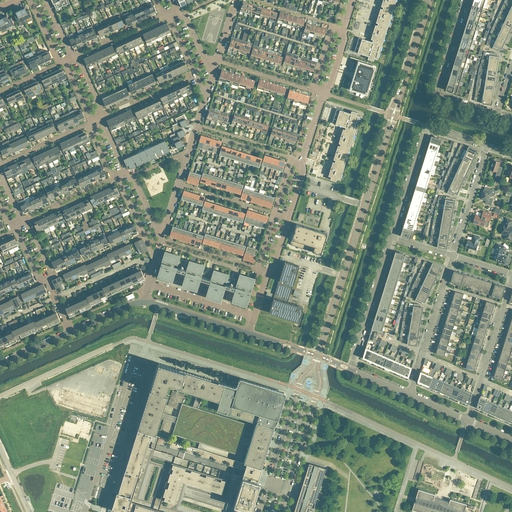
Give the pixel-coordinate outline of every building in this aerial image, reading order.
[(59,0),(51,0),(53,4),(56,11),(58,10),(58,8),(63,6),(59,0)] [(393,10),(395,0),(382,0),(381,6),(381,7),(381,9),(380,8),(376,23),(376,25),(375,25),(371,39),(370,41),(358,38),(354,52),(368,56),(367,59),(373,61),(374,58),(377,59),(382,45),(381,45),(382,43),(387,29),(386,28),(387,26),(388,26),(392,12),(391,12),(392,10),(393,10)] [(485,8),(487,4),(474,0),(473,5),(483,8),(485,8)] [(245,13),(248,3),(243,2),(240,10),(240,11),(245,13)] [(156,12),(152,5),(151,3),(147,5),(151,15),(156,12)] [(151,15),(147,5),(142,7),(146,17),(151,15)] [(146,17),(142,7),(137,9),(138,11),(142,19),(146,17)] [(30,17),(31,16),(28,10),(26,11),(24,8),(20,10),(26,23),(27,22),(31,20),(30,17)] [(142,19),(138,11),(137,9),(133,11),(134,14),(137,21),(142,19)] [(26,23),(20,10),(16,12),(17,15),(14,16),(17,23),(18,22),(19,22),(20,25),(24,23),(25,24),(25,23),(26,23)] [(132,23),(129,16),(128,12),(123,15),(128,25),(132,23)] [(137,21),(134,14),(129,16),(132,23),(137,21)] [(14,24),(11,18),(8,19),(7,16),(2,18),(8,30),(9,29),(13,27),(12,25),(13,24),(14,24)] [(124,25),(120,18),(119,16),(115,18),(116,20),(119,28),(124,25)] [(119,28),(116,20),(111,22),(114,30),(119,28)] [(114,30),(111,22),(106,24),(110,32),(114,30)] [(170,32),(166,23),(162,26),(166,34),(170,32)] [(309,33),(311,25),(306,23),(303,34),(308,35),(309,33)] [(479,27),(477,26),(467,23),(466,28),(478,31),(479,27)] [(110,32),(106,24),(102,27),(105,34),(110,32)] [(105,34),(102,27),(101,25),(96,27),(97,29),(100,36),(105,34)] [(97,36),(93,29),(92,26),(87,28),(88,30),(92,39),(97,36)] [(166,34),(162,26),(157,28),(161,36),(166,34)] [(161,36),(157,28),(152,30),(156,39),(161,36)] [(326,33),(327,29),(327,30),(321,28),(318,36),(323,37),(325,33),(326,33)] [(477,36),(478,31),(466,28),(464,32),(477,36)] [(92,39),(88,30),(83,32),(87,41),(92,39)] [(156,39),(152,30),(148,32),(152,41),(156,39)] [(87,41),(83,32),(78,34),(82,43),(87,41)] [(152,41),(148,32),(143,34),(147,43),(152,41)] [(475,41),(477,36),(464,32),(463,37),(475,41)] [(82,43),(78,34),(74,36),(78,45),(82,43)] [(143,43),(139,34),(134,37),(138,45),(143,43)] [(78,45),(74,36),(69,38),(73,47),(78,45)] [(138,45),(134,37),(130,39),(134,47),(138,45)] [(233,50),(237,39),(231,37),(229,46),(227,51),(228,51),(228,48),(233,50)] [(474,45),(475,41),(463,37),(462,41),(472,44),(474,45)] [(134,47),(130,39),(125,41),(129,49),(134,47)] [(238,51),(241,40),(237,39),(233,50),(238,51)] [(243,53),(246,42),(241,40),(238,51),(243,53)] [(255,58),(258,47),(256,47),(258,41),(255,40),(253,46),(252,49),(249,59),(250,57),(255,58)] [(129,49),(125,41),(120,43),(124,52),(129,49)] [(501,49),(504,45),(496,41),(493,48),(498,51),(499,48),(501,49)] [(243,53),(248,54),(252,43),(246,42),(243,53)] [(124,52),(120,43),(115,45),(119,54),(124,52)] [(116,54),(112,46),(107,48),(111,57),(112,60),(118,57),(117,54),(116,54)] [(260,60),(263,48),(258,47),(255,58),(260,60)] [(111,57),(107,48),(102,50),(106,59),(111,57)] [(265,61),(268,50),(263,48),(260,60),(265,61)] [(51,59),(50,57),(51,57),(48,51),(44,53),(42,49),(39,51),(44,62),(51,59)] [(106,59),(102,50),(98,52),(102,61),(106,59)] [(270,63),(273,51),(268,50),(265,61),(270,63)] [(44,62),(39,51),(37,52),(38,55),(34,56),(38,65),(44,62)] [(274,64),(278,53),(273,51),(270,63),(274,64)] [(471,54),(469,54),(459,51),(457,55),(467,58),(470,59),(471,54)] [(102,61),(98,52),(93,54),(97,63),(102,61)] [(288,65),(291,56),(291,54),(286,52),(285,56),(282,66),(283,64),(288,65)] [(280,63),(283,55),(278,53),(274,64),(280,66),(280,63)] [(295,58),(296,55),(292,53),(291,54),(291,56),(288,65),(293,67),(295,58)] [(498,62),(499,57),(496,56),(497,54),(491,53),(489,61),(498,62)] [(97,63),(93,54),(88,57),(92,65),(97,63)] [(38,65),(34,56),(33,55),(29,57),(29,56),(26,57),(30,66),(31,66),(32,69),(36,67),(36,66),(38,65)] [(92,65),(88,57),(84,59),(88,67),(92,65)] [(302,70),(306,59),(301,57),(300,59),(298,68),(302,70)] [(307,71),(311,60),(306,59),(302,70),(307,71)] [(26,69),(22,60),(19,62),(20,63),(16,65),(20,75),(27,72),(26,70),(26,69)] [(315,69),(317,62),(311,60),(307,71),(312,73),(314,68),(315,69)] [(188,69),(184,61),(179,63),(183,72),(188,69)] [(358,61),(349,89),(366,94),(375,66),(358,61)] [(183,72),(179,63),(174,65),(178,74),(183,72)] [(20,75),(16,65),(15,64),(8,67),(12,76),(13,75),(14,78),(20,75)] [(173,76),(169,67),(168,65),(164,67),(165,69),(169,78),(173,76)] [(178,74),(174,65),(169,67),(173,76),(178,74)] [(9,77),(5,68),(0,70),(0,77),(3,83),(9,80),(8,78),(9,77)] [(66,78),(63,70),(62,71),(61,69),(55,72),(60,83),(62,81),(62,80),(66,78)] [(169,78),(165,69),(160,72),(164,80),(169,78)] [(225,81),(228,72),(221,70),(219,79),(218,80),(225,83),(225,81)] [(60,83),(55,72),(48,75),(52,84),(56,82),(57,84),(60,83)] [(164,80),(160,72),(155,74),(159,82),(164,80)] [(232,83),(235,74),(228,72),(225,81),(232,83)] [(156,82),(152,74),(147,76),(151,85),(156,82)] [(239,85),(241,76),(235,74),(232,83),(232,85),(238,87),(238,85),(239,85)] [(52,84),(48,75),(42,78),(43,80),(42,80),(46,89),(49,88),(48,86),(52,84)] [(151,85),(147,76),(142,78),(146,87),(151,85)] [(245,87),(248,78),(241,76),(239,85),(245,87)] [(146,87),(142,78),(137,80),(141,89),(146,87)] [(252,89),(254,82),(255,80),(248,78),(245,87),(252,89)] [(263,90),(266,81),(259,79),(256,88),(263,90)] [(141,89),(137,80),(133,82),(137,91),(141,89)] [(270,92),(273,83),(266,81),(263,90),(270,92)] [(42,92),(38,83),(38,84),(37,82),(30,84),(35,96),(36,95),(34,92),(38,90),(40,94),(42,92)] [(137,91),(133,82),(128,85),(132,93),(137,91)] [(192,92),(188,82),(183,85),(186,92),(187,94),(192,92)] [(276,94),(279,85),(273,83),(270,92),(276,94)] [(449,83),(446,90),(460,94),(462,87),(459,86),(449,83)] [(35,96),(30,84),(24,87),(25,89),(24,90),(28,99),(35,96)] [(186,92),(183,85),(178,87),(182,94),(186,92)] [(286,92),(287,87),(279,85),(276,94),(283,96),(285,91),(286,92)] [(129,96),(126,87),(121,90),(125,98),(129,96)] [(183,97),(182,94),(178,87),(174,89),(177,96),(178,99),(183,97)] [(177,96),(174,89),(169,91),(172,99),(173,101),(178,99),(177,96)] [(25,100),(21,91),(20,92),(19,90),(13,93),(17,102),(21,100),(22,102),(25,100)] [(125,98),(121,90),(116,92),(120,100),(125,98)] [(294,101),(296,92),(289,90),(286,99),(294,101)] [(172,99),(169,91),(164,93),(168,101),(169,103),(170,105),(174,103),(173,101),(172,99)] [(120,100),(116,92),(111,94),(115,103),(120,100)] [(300,103),(303,94),(296,92),(294,101),(300,103)] [(17,102),(13,93),(6,95),(7,98),(11,107),(14,106),(12,103),(16,101),(17,102)] [(168,101),(164,93),(159,95),(164,105),(169,103),(168,101)] [(115,103),(111,94),(107,96),(111,105),(115,103)] [(306,106),(308,100),(309,101),(311,96),(303,94),(300,103),(300,104),(306,106)] [(111,105),(107,96),(102,98),(106,107),(111,105)] [(162,109),(158,99),(153,101),(157,111),(162,109)] [(157,111),(153,101),(148,103),(151,111),(153,113),(157,111)] [(151,111),(148,103),(143,106),(147,113),(151,111)] [(147,113),(143,106),(139,108),(143,118),(148,115),(147,113)] [(143,118),(139,108),(134,110),(138,120),(143,118)] [(84,117),(80,109),(77,111),(76,109),(74,110),(79,121),(84,119),(83,117),(84,117)] [(350,147),(355,133),(354,133),(355,130),(355,131),(360,116),(356,115),(357,113),(351,111),(350,113),(339,110),(336,109),(332,123),(335,124),(344,127),(343,129),(338,143),(339,143),(338,145),(333,160),(334,160),(333,162),(332,162),(328,176),(331,177),(330,179),(336,181),(336,179),(340,180),(344,165),(344,163),(345,163),(349,149),(350,147)] [(79,121),(74,110),(69,112),(74,124),(79,121)] [(135,120),(130,110),(126,112),(130,122),(135,120)] [(211,120),(214,112),(209,110),(207,117),(206,121),(206,118),(208,119),(208,120),(211,121),(211,120)] [(221,123),(224,113),(225,113),(219,111),(219,113),(216,121),(221,123)] [(74,124),(69,112),(64,115),(69,126),(74,124)] [(130,122),(126,112),(121,114),(124,122),(125,124),(130,122)] [(226,124),(228,118),(229,114),(225,113),(224,113),(221,123),(226,124)] [(236,125),(239,115),(234,113),(231,125),(231,123),(236,125)] [(124,122),(121,114),(116,116),(120,124),(124,122)] [(69,126),(64,115),(59,117),(60,118),(64,128),(69,126)] [(188,124),(184,115),(175,119),(177,123),(172,125),(173,128),(181,125),(182,127),(188,124)] [(120,124),(116,116),(112,119),(116,128),(121,126),(120,124)] [(246,128),(249,120),(249,117),(244,116),(241,126),(246,128)] [(64,128),(60,118),(57,120),(56,119),(54,120),(57,127),(58,126),(60,132),(64,130),(63,129),(64,128)] [(56,130),(54,126),(55,126),(51,119),(45,122),(47,124),(51,133),(56,130)] [(116,128),(112,119),(107,121),(111,131),(116,128)] [(46,135),(41,124),(39,125),(40,128),(37,130),(41,137),(46,135)] [(51,133),(47,124),(47,125),(44,127),(43,124),(41,124),(46,135),(51,133)] [(185,135),(183,130),(182,127),(181,125),(173,128),(172,129),(175,133),(170,136),(171,139),(179,136),(179,137),(185,135)] [(275,138),(278,128),(273,126),(272,130),(269,139),(270,137),(275,138)] [(41,137),(37,130),(36,127),(31,129),(31,128),(36,140),(41,137)] [(36,140),(31,128),(29,129),(30,131),(26,132),(28,138),(29,138),(31,142),(36,140)] [(280,140),(283,129),(278,128),(275,138),(280,140)] [(284,141),(288,131),(287,131),(283,130),(283,129),(280,140),(284,141)] [(289,143),(292,135),(293,132),(288,131),(284,141),(289,143)] [(90,141),(86,134),(85,132),(80,134),(85,145),(87,145),(86,143),(90,141)] [(294,144),(296,140),(297,140),(299,134),(293,132),(292,135),(289,143),(294,144)] [(27,140),(24,134),(19,136),(20,139),(23,147),(29,145),(27,141),(27,140)] [(85,145),(80,134),(75,137),(79,146),(82,145),(83,146),(85,145)] [(202,149),(206,137),(201,135),(199,141),(197,148),(202,149)] [(183,145),(181,140),(179,137),(179,136),(171,139),(173,143),(170,145),(172,150),(183,145)] [(79,146),(75,137),(70,139),(75,150),(80,148),(79,146)] [(207,151),(211,139),(206,137),(202,149),(207,151)] [(439,147),(441,139),(432,137),(430,144),(439,147)] [(23,147),(20,139),(17,141),(16,138),(14,139),(19,149),(23,147)] [(19,149),(14,139),(12,140),(9,141),(9,140),(10,144),(14,151),(19,149)] [(75,150),(70,139),(65,141),(70,152),(75,150)] [(212,152),(216,140),(211,139),(207,151),(212,152)] [(14,151),(10,144),(9,140),(4,143),(9,154),(14,151)] [(217,154),(221,142),(216,140),(212,152),(217,154)] [(70,152),(65,141),(60,143),(62,147),(61,148),(64,155),(67,154),(65,151),(69,150),(70,152)] [(169,151),(164,141),(157,144),(162,154),(163,154),(162,153),(164,152),(164,154),(169,151)] [(9,154),(4,143),(2,144),(2,145),(0,146),(0,149),(2,154),(3,154),(4,156),(9,154)] [(162,154),(157,144),(151,147),(155,158),(156,157),(155,156),(157,156),(157,157),(162,154)] [(62,153),(60,150),(59,150),(57,146),(52,149),(57,159),(59,158),(58,155),(62,153)] [(475,155),(477,150),(469,146),(467,151),(475,155)] [(155,158),(151,147),(144,150),(149,161),(148,159),(150,159),(151,160),(155,158)] [(57,159),(52,149),(48,151),(51,158),(52,161),(57,159)] [(149,161),(144,150),(137,153),(142,164),(142,163),(143,162),(144,163),(149,161)] [(51,158),(48,151),(43,153),(47,164),(49,163),(48,160),(51,158)] [(473,159),(475,155),(467,151),(465,155),(473,159)] [(47,164),(43,153),(38,155),(42,165),(41,163),(44,161),(46,165),(47,164)] [(142,164),(137,153),(130,156),(135,167),(135,166),(136,165),(137,166),(142,164)] [(42,165),(38,155),(33,158),(35,162),(34,162),(37,169),(39,168),(39,167),(42,165)] [(267,167),(270,157),(265,155),(262,165),(267,167)] [(471,163),(473,159),(465,155),(463,160),(471,163)] [(135,167),(130,156),(123,160),(124,161),(128,169),(130,168),(130,169),(135,167)] [(35,168),(31,161),(31,162),(29,158),(24,160),(28,170),(32,168),(33,169),(35,168)] [(28,170),(24,160),(19,162),(24,173),(26,172),(25,171),(28,170)] [(282,171),(285,161),(280,160),(277,170),(282,171)] [(469,168),(471,163),(463,160),(461,164),(469,168)] [(499,179),(502,170),(498,169),(500,162),(496,161),(493,160),(490,170),(497,172),(495,178),(499,179)] [(24,173),(19,162),(14,164),(19,174),(21,173),(22,174),(24,173)] [(19,174),(14,164),(9,167),(14,177),(16,176),(16,175),(19,174)] [(467,172),(469,168),(461,164),(459,168),(467,172)] [(104,173),(101,166),(96,169),(100,178),(105,175),(104,174),(104,173)] [(14,177),(9,167),(4,169),(5,171),(8,179),(12,177),(12,179),(14,178),(14,177)] [(465,176),(467,172),(459,168),(457,173),(465,176)] [(100,178),(96,169),(91,171),(95,180),(100,178)] [(95,180),(91,171),(87,173),(91,182),(95,180)] [(192,183),(195,173),(190,172),(189,172),(187,181),(192,183)] [(91,182),(87,173),(86,173),(87,174),(82,176),(86,184),(91,182)] [(197,184),(200,175),(195,173),(192,183),(197,184)] [(463,181),(465,176),(457,173),(455,177),(463,181)] [(86,184),(82,176),(77,179),(80,185),(80,184),(81,186),(86,184)] [(78,184),(74,177),(69,179),(73,188),(78,186),(77,184),(78,184)] [(461,185),(463,181),(455,177),(453,181),(461,185)] [(73,188),(69,179),(64,181),(68,191),(73,188)] [(68,191),(64,181),(60,184),(64,193),(68,191)] [(459,190),(461,185),(453,181),(451,186),(459,190)] [(64,193),(60,184),(59,184),(60,185),(56,187),(59,195),(64,193)] [(120,195),(116,187),(115,185),(110,188),(114,197),(120,195)] [(457,194),(459,190),(451,186),(447,193),(453,196),(454,193),(457,194)] [(59,195),(56,187),(51,189),(55,197),(59,195)] [(490,198),(490,195),(494,196),(496,191),(484,187),(481,198),(486,200),(485,203),(491,205),(493,199),(490,198)] [(114,197),(110,188),(105,190),(109,198),(113,196),(114,197)] [(246,200),(249,190),(244,188),(241,198),(246,200)] [(55,197),(51,189),(46,191),(48,198),(49,197),(50,199),(55,197)] [(109,198),(105,190),(100,192),(104,201),(105,204),(107,203),(106,200),(109,198)] [(104,201),(100,192),(95,194),(99,203),(104,201)] [(47,200),(45,194),(40,196),(43,204),(48,202),(47,200)] [(99,203),(95,194),(90,197),(91,199),(90,199),(93,205),(99,203)] [(43,204),(40,196),(35,198),(38,206),(43,204)] [(270,207),(273,198),(268,196),(265,206),(270,207)] [(454,206),(455,201),(452,201),(452,198),(446,197),(445,205),(454,206)] [(38,206),(35,198),(30,200),(33,208),(38,206)] [(29,211),(25,203),(23,199),(17,201),(20,207),(21,207),(23,211),(24,213),(29,211)] [(92,208),(89,201),(88,202),(87,199),(82,202),(86,210),(92,208)] [(33,208),(30,200),(25,203),(29,211),(33,208)] [(82,214),(82,212),(86,210),(82,202),(77,204),(82,214)] [(82,214),(77,204),(73,206),(77,216),(82,214)] [(77,216),(73,206),(68,209),(72,218),(77,216)] [(421,212),(419,211),(410,208),(408,213),(418,216),(420,216),(421,212)] [(72,218),(68,209),(63,211),(64,213),(63,213),(66,220),(71,217),(72,218)] [(249,224),(253,212),(247,210),(244,222),(249,224)] [(63,219),(61,213),(60,213),(59,211),(54,213),(58,223),(58,222),(63,219)] [(254,226),(257,213),(253,212),(249,224),(254,226)] [(489,223),(491,214),(483,212),(481,217),(475,215),(473,223),(474,223),(474,224),(476,224),(477,224),(483,226),(485,222),(489,223)] [(58,223),(54,213),(49,215),(53,225),(58,223)] [(259,227),(262,215),(257,213),(254,226),(259,227)] [(53,225),(49,215),(44,218),(48,227),(53,225)] [(264,229),(268,216),(262,215),(259,227),(264,229)] [(48,227),(44,218),(39,220),(44,230),(48,227)] [(511,226),(510,226),(511,221),(511,220),(506,219),(505,225),(504,225),(502,234),(504,235),(503,239),(511,241),(511,239),(511,226)] [(44,230),(39,220),(34,222),(35,225),(38,232),(44,230)] [(136,231),(133,224),(128,227),(132,235),(137,233),(136,231)] [(320,254),(327,233),(296,224),(290,245),(320,254)] [(175,238),(178,228),(173,226),(170,236),(175,238)] [(132,235),(128,227),(123,229),(127,238),(132,235)] [(127,238),(123,229),(118,231),(122,240),(127,238)] [(122,240),(118,231),(113,233),(113,232),(112,232),(117,242),(122,240)] [(412,240),(414,235),(412,234),(403,231),(401,236),(412,240)] [(117,242),(112,232),(107,235),(110,242),(111,242),(112,244),(117,242)] [(108,242),(105,236),(101,237),(100,234),(98,235),(100,238),(99,238),(103,247),(108,244),(107,242),(108,242)] [(199,245),(202,236),(197,234),(194,244),(199,245)] [(18,243),(17,241),(16,241),(13,236),(9,239),(13,248),(18,246),(17,244),(18,243)] [(468,240),(466,247),(469,248),(468,252),(474,254),(475,250),(476,250),(478,243),(479,237),(474,236),(472,242),(468,240)] [(98,249),(94,240),(93,237),(91,238),(92,240),(89,242),(93,251),(98,249)] [(103,247),(99,238),(94,240),(98,249),(103,247)] [(13,248),(9,239),(4,241),(8,250),(13,248)] [(144,246),(143,244),(143,242),(141,239),(135,242),(140,253),(147,250),(144,246)] [(8,250),(4,241),(0,242),(0,245),(1,248),(0,248),(1,251),(2,251),(3,253),(8,250)] [(93,251),(89,242),(84,244),(88,254),(93,251)] [(88,254),(84,244),(78,247),(82,254),(83,256),(88,254)] [(132,252),(129,245),(118,250),(121,257),(132,252)] [(501,255),(503,247),(497,245),(492,260),(504,263),(506,257),(501,255)] [(248,261),(252,248),(247,247),(243,259),(248,261)] [(253,262),(257,250),(252,248),(248,261),(253,262)] [(80,256),(78,250),(72,252),(76,261),(81,259),(80,256)] [(121,257),(118,250),(107,255),(111,263),(110,262),(121,257)] [(76,261),(72,252),(72,251),(67,254),(71,263),(76,261)] [(399,258),(401,253),(396,252),(395,257),(394,259),(403,262),(404,260),(399,258)] [(210,280),(200,277),(203,267),(189,262),(186,271),(182,270),(182,269),(183,267),(181,266),(180,269),(176,268),(176,267),(179,257),(164,253),(157,276),(172,281),(175,271),(181,273),(176,281),(176,282),(182,283),(182,286),(196,290),(199,281),(209,284),(205,297),(220,301),(224,288),(230,290),(226,299),(231,301),(246,305),(254,280),(239,276),(236,288),(235,288),(231,287),(231,286),(232,284),(231,283),(229,286),(225,285),(225,284),(228,276),(224,275),(213,271),(211,280),(210,280)] [(410,258),(405,256),(405,255),(401,253),(399,258),(404,260),(403,262),(408,264),(410,258)] [(71,263),(67,254),(61,256),(62,257),(66,265),(71,263)] [(111,263),(107,255),(107,256),(101,259),(101,260),(97,262),(100,268),(111,263)] [(62,257),(57,259),(61,268),(66,265),(62,257)] [(61,268),(57,259),(52,262),(54,268),(55,268),(56,270),(61,268)] [(299,266),(284,261),(269,313),(298,322),(303,307),(287,302),(289,297),(297,271),(299,266)] [(100,268),(97,262),(93,264),(92,263),(86,266),(85,265),(89,273),(100,268)] [(439,272),(441,267),(433,263),(431,268),(439,272)] [(89,273),(85,265),(74,270),(77,277),(88,272),(89,273)] [(437,276),(439,272),(431,268),(429,272),(437,276)] [(34,281),(30,272),(29,270),(24,272),(25,275),(29,283),(31,282),(34,281)] [(77,277),(74,270),(63,275),(66,282),(77,277)] [(144,278),(141,270),(135,273),(139,281),(142,279),(144,278)] [(456,283),(459,272),(454,271),(450,281),(456,283)] [(435,280),(437,276),(429,272),(427,276),(435,280)] [(461,285),(464,274),(459,272),(456,283),(461,285)] [(139,281),(135,273),(130,275),(133,284),(139,281)] [(466,286),(469,275),(464,274),(461,285),(466,286)] [(29,283),(25,275),(20,277),(24,285),(29,283)] [(133,284),(130,275),(124,278),(128,286),(133,284)] [(471,288),(475,277),(469,275),(466,286),(471,288)] [(433,285),(435,280),(427,276),(424,281),(433,285)] [(24,285),(20,277),(15,279),(15,278),(14,278),(18,286),(19,288),(24,285)] [(64,288),(59,277),(52,280),(57,291),(64,288)] [(476,290),(480,279),(475,277),(471,288),(476,290)] [(18,286),(14,278),(9,280),(13,289),(18,286)] [(128,286),(124,278),(119,281),(122,289),(128,286)] [(482,291),(485,280),(480,279),(476,290),(482,291)] [(487,293),(490,282),(485,280),(482,291),(487,293)] [(11,290),(7,281),(2,284),(6,292),(11,290)] [(122,289),(119,281),(113,283),(117,291),(122,289)] [(431,289),(433,285),(424,281),(422,285),(431,289)] [(492,294),(495,284),(490,282),(487,293),(492,294)] [(117,291),(113,283),(108,286),(112,294),(117,291)] [(46,291),(43,284),(32,289),(35,296),(46,291)] [(497,296),(500,285),(495,284),(492,294),(497,296)] [(429,293),(431,289),(422,285),(420,290),(429,293)] [(502,298),(506,287),(500,285),(497,296),(502,298)] [(112,294),(108,286),(102,288),(107,297),(106,296),(112,294)] [(107,297),(102,288),(103,289),(98,292),(101,300),(107,297)] [(35,296),(32,289),(21,294),(24,301),(35,296)] [(427,298),(429,293),(420,290),(418,294),(427,298)] [(462,298),(464,294),(455,291),(453,297),(466,301),(467,299),(462,298)] [(101,300),(98,292),(92,294),(96,302),(101,300)] [(96,302),(92,294),(87,297),(91,306),(91,305),(96,302)] [(425,302),(427,298),(418,294),(415,301),(421,303),(422,301),(425,302)] [(20,303),(17,296),(10,299),(11,301),(14,308),(15,311),(21,308),(19,303),(20,303)] [(91,306),(87,297),(86,297),(87,298),(82,301),(85,309),(91,306)] [(14,308),(11,301),(0,306),(3,313),(11,309),(14,308)] [(85,309),(82,301),(76,303),(80,311),(85,309)] [(459,308),(460,304),(452,302),(450,307),(463,311),(463,310),(459,308)] [(80,311),(76,303),(71,306),(75,314),(80,311)] [(422,313),(423,308),(420,307),(420,305),(414,304),(413,311),(422,313)] [(391,309),(389,308),(379,305),(378,310),(387,313),(390,313),(391,309)] [(492,314),(493,309),(480,305),(480,306),(484,308),(483,311),(492,314)] [(75,314),(71,306),(65,308),(69,316),(75,314)] [(60,321),(56,312),(55,311),(53,312),(54,314),(51,315),(54,323),(60,321)] [(456,319),(457,315),(449,312),(447,317),(460,321),(460,320),(456,319)] [(54,323),(51,315),(50,313),(47,314),(48,316),(45,318),(49,326),(54,323)] [(490,319),(477,315),(475,314),(474,316),(481,318),(480,322),(488,324),(490,319)] [(49,326),(45,318),(44,316),(42,317),(43,319),(40,320),(43,328),(49,326)] [(43,328),(40,320),(39,318),(36,319),(37,321),(34,323),(34,321),(38,331),(43,328)] [(38,331),(34,321),(33,319),(30,320),(31,322),(28,324),(32,332),(37,329),(38,331)] [(28,324),(27,322),(25,323),(26,325),(23,326),(26,334),(32,332),(28,324)] [(453,329),(454,325),(445,322),(444,328),(460,333),(461,333),(461,331),(457,330),(453,329)] [(23,326),(22,324),(20,325),(20,327),(17,329),(21,337),(26,334),(23,326)] [(485,335),(487,330),(474,326),(473,327),(478,328),(477,332),(485,335)] [(21,337),(17,329),(16,327),(14,328),(15,330),(12,331),(16,341),(16,339),(21,337)] [(383,335),(384,332),(382,331),(372,328),(369,339),(375,341),(377,333),(383,335)] [(16,341),(12,331),(6,333),(11,343),(16,341)] [(11,343),(6,333),(4,334),(5,336),(2,338),(1,338),(5,346),(11,343)] [(449,339),(451,335),(442,333),(441,338),(453,342),(454,340),(449,339)] [(482,345),(483,340),(471,336),(470,337),(475,339),(473,342),(482,345)] [(446,349),(447,346),(439,343),(437,348),(450,352),(451,351),(446,349)] [(369,360),(373,351),(372,350),(374,345),(368,344),(363,357),(369,360)] [(479,355),(480,350),(467,346),(467,348),(471,349),(470,353),(479,355)] [(378,353),(373,351),(369,360),(374,362),(378,353)] [(384,356),(385,354),(379,351),(378,353),(374,362),(380,365),(384,356)] [(511,358),(509,358),(510,354),(502,351),(500,356),(511,360),(511,358)] [(385,367),(390,356),(385,354),(384,356),(380,365),(385,367)] [(392,357),(390,356),(385,367),(391,370),(395,360),(395,359),(395,358),(392,357)] [(475,366),(477,361),(464,357),(464,358),(468,359),(467,363),(475,366)] [(396,372),(400,363),(401,363),(401,361),(395,359),(395,360),(391,370),(396,372)] [(506,368),(507,364),(498,362),(497,367),(510,371),(510,369),(506,368)] [(246,464),(261,468),(262,467),(262,466),(263,464),(262,464),(263,463),(264,461),(263,461),(264,460),(264,459),(264,458),(265,457),(265,456),(265,455),(267,449),(274,428),(277,421),(285,396),(285,395),(285,394),(285,393),(285,392),(284,392),(284,391),(283,391),(243,379),(242,378),(241,378),(240,378),(239,379),(238,379),(238,380),(238,381),(237,384),(236,385),(236,386),(235,386),(234,386),(225,384),(224,383),(224,384),(222,383),(221,383),(220,382),(219,382),(218,382),(217,381),(215,381),(214,381),(214,380),(213,380),(212,380),(211,380),(211,379),(210,379),(208,379),(208,378),(207,378),(205,378),(204,377),(202,377),(201,376),(201,377),(199,376),(198,375),(198,376),(197,375),(195,374),(195,375),(194,374),(192,374),(191,373),(190,373),(189,373),(188,372),(187,372),(185,372),(185,371),(184,371),(182,371),(182,370),(181,370),(179,370),(179,369),(178,369),(176,369),(175,368),(174,368),(173,368),(174,368),(172,367),(172,368),(171,367),(169,366),(169,367),(169,366),(169,367),(168,366),(167,366),(166,366),(165,365),(164,365),(162,364),(161,364),(159,364),(159,363),(158,363),(158,364),(158,366),(157,366),(157,367),(157,368),(156,368),(156,370),(156,371),(155,371),(155,373),(155,374),(154,375),(154,376),(154,377),(153,378),(153,380),(152,381),(153,381),(152,381),(152,383),(152,384),(151,386),(151,387),(150,389),(150,388),(150,389),(150,390),(149,391),(149,393),(149,394),(148,394),(148,395),(148,396),(148,397),(147,398),(147,400),(146,401),(146,403),(145,404),(145,406),(144,407),(144,409),(144,410),(143,411),(143,413),(142,414),(142,415),(142,416),(141,417),(141,418),(141,419),(141,420),(140,420),(140,421),(140,423),(139,423),(139,424),(140,424),(139,426),(138,427),(139,427),(138,429),(137,430),(155,435),(168,395),(165,394),(168,383),(180,386),(179,389),(219,401),(216,410),(247,420),(251,421),(256,423),(243,463),(246,464)] [(406,365),(401,363),(400,363),(396,372),(402,374),(406,365)] [(408,377),(411,367),(406,365),(402,374),(408,377)] [(424,384),(428,375),(429,373),(422,370),(418,381),(424,384)] [(503,378),(504,375),(495,372),(494,377),(502,380),(502,381),(504,382),(505,379),(503,378)] [(95,374),(7,420),(54,511),(70,511),(72,511),(72,510),(79,511),(82,504),(92,473),(104,477),(132,385),(95,374)] [(429,386),(433,377),(428,375),(424,384),(429,386)] [(435,389),(439,379),(433,377),(429,386),(435,389)] [(440,391),(444,382),(439,379),(435,389),(440,391)] [(446,393),(450,384),(444,382),(440,391),(446,393)] [(451,396),(455,386),(450,384),(446,393),(451,396)] [(461,389),(455,386),(451,396),(457,398),(461,389)] [(462,401),(466,391),(467,390),(461,387),(461,389),(457,398),(462,401)] [(179,410),(184,394),(172,390),(168,406),(179,410)] [(469,403),(472,392),(467,390),(466,391),(462,401),(469,403)] [(483,410),(487,400),(488,399),(481,396),(477,407),(483,410)] [(492,403),(487,400),(483,410),(488,412),(492,403)] [(494,414),(498,405),(492,403),(488,412),(494,414)] [(499,417),(503,407),(498,405),(494,414),(499,417)] [(505,419),(509,410),(503,407),(499,417),(505,419)] [(172,434),(177,418),(165,414),(160,430),(172,434)] [(248,511),(250,508),(251,508),(260,482),(257,482),(261,468),(246,464),(244,470),(242,477),(146,447),(148,440),(150,434),(137,430),(133,443),(118,491),(117,491),(111,509),(113,510),(112,511),(248,511)] [(170,444),(170,445),(170,446),(170,447),(180,450),(181,449),(181,448),(185,449),(184,451),(196,455),(196,452),(197,453),(197,452),(200,453),(199,456),(210,459),(211,457),(215,458),(214,461),(225,464),(225,463),(226,463),(226,462),(226,461),(230,463),(229,465),(244,470),(246,464),(243,463),(241,462),(235,460),(155,435),(150,434),(148,440),(166,445),(166,443),(170,444)] [(235,460),(241,462),(246,444),(240,442),(235,460)] [(311,511),(313,508),(325,468),(309,463),(294,510),(297,510),(296,511),(311,511)] [(447,468),(446,470),(424,464),(424,465),(428,466),(433,468),(433,472),(438,472),(440,473),(440,482),(442,474),(450,476),(448,476),(450,477),(454,477),(456,471),(447,468)] [(463,498),(471,499),(472,483),(468,483),(468,492),(464,492),(463,498)] [(464,511),(467,504),(451,498),(449,502),(434,497),(435,494),(419,489),(416,498),(417,499),(416,502),(415,502),(412,510),(419,511),(464,511)]
